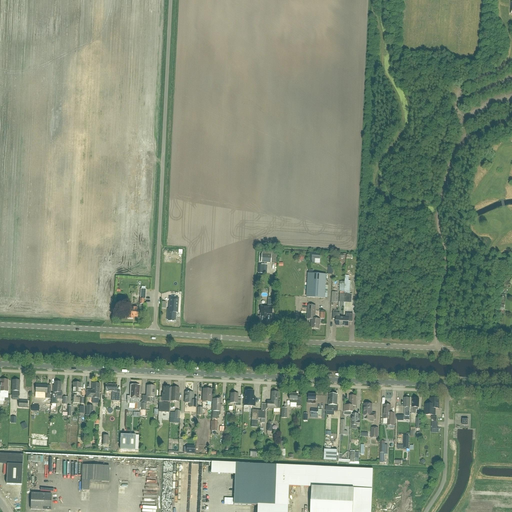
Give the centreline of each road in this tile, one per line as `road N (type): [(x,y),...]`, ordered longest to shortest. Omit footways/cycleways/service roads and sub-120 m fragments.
road 1 (tertiary): [(447,385),(0,364)]
road 2 (unclassified): [(511,352),(154,332)]
road 3 (unclassified): [(154,332),(170,0)]
road 4 (unclassified): [(154,332),(0,325)]
road 5 (unclassified): [(426,511),(443,482),(447,385)]
